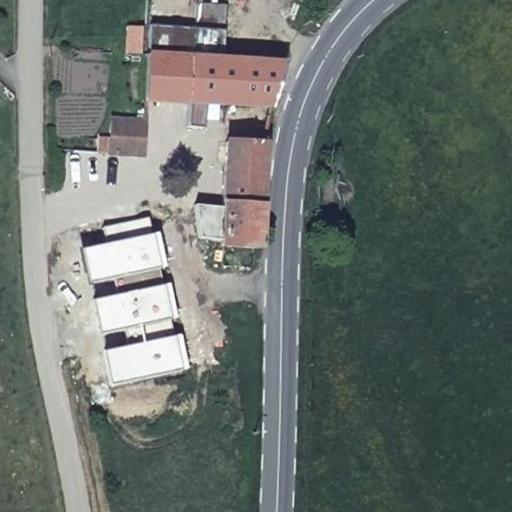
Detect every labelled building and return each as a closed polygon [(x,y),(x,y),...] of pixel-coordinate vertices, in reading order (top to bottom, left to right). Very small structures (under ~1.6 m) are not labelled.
[(229,5),(229,18),(255,19),(256,6),(229,5)] [(250,23),(228,22),(228,36),(250,36),(250,23)] [(194,36),(192,57),(222,59),(223,37),(194,36)] [(192,57),(146,54),(144,102),(256,108),(255,119),(269,120),(284,63),(222,59),(192,57)] [(141,156),(143,121),(110,120),(108,154),(141,156)] [(267,134),(249,133),(249,143),(224,142),(221,203),(219,249),(259,249),(267,134)] [(96,166),(97,153),(73,152),(72,165),(96,166)] [(137,257),(162,258),(165,201),(154,201),(154,189),(141,188),(137,257)] [(205,261),(219,249),(221,203),(165,201),(162,258),(172,259),(193,261),(205,261)] [(192,269),(193,261),(172,259),(171,268),(192,269)]
